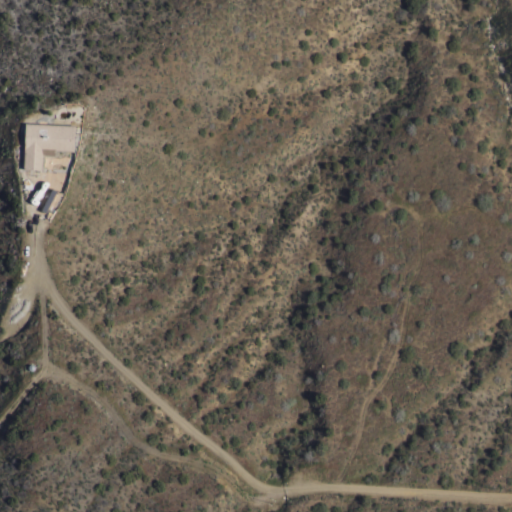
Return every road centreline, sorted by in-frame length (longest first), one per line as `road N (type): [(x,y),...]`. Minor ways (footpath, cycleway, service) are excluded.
road 1 (residential): [(37,203),(33,234),(43,281),(177,418),(267,491)]
road 2 (residential): [(511,497),(267,491)]
